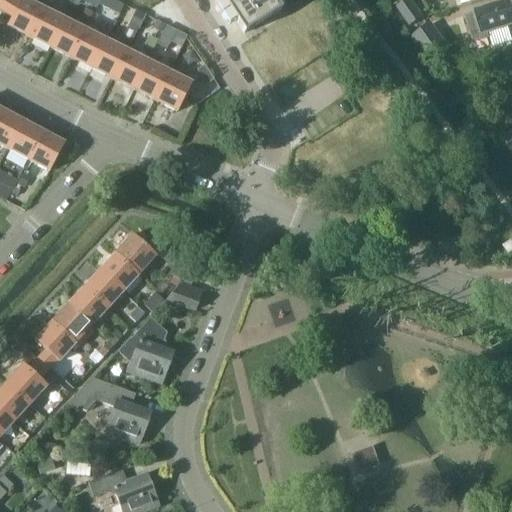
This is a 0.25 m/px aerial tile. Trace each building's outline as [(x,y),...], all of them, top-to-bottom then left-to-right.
[(28,37),(42,8),(25,0),(19,0),(19,2),(15,0),(5,0),(0,9),(11,17),(7,26),(28,37)] [(124,5),(113,0),(100,0),(98,5),(119,16),(124,5)] [(222,0),(244,34),(253,28),(262,23),(280,11),(277,6),(273,0),(222,0)] [(409,25),(422,16),(411,0),(398,9),(409,25)] [(497,35),(495,30),(511,25),(511,1),(511,0),(510,0),(463,14),(472,43),(497,35)] [(50,48),(63,19),(42,8),(28,37),(50,48)] [(137,11),(129,27),(138,31),(146,15),(137,11)] [(63,19),(50,48),(71,58),(85,30),(63,19)] [(153,48),(165,25),(154,20),(143,43),(153,48)] [(165,25),(153,48),(164,53),(176,30),(165,25)] [(441,46),(428,26),(411,37),(425,57),(441,46)] [(85,30),(71,58),(92,69),(106,40),(85,30)] [(106,40),(92,69),(113,79),(127,51),(106,40)] [(127,51),(113,79),(134,90),(148,61),(127,51)] [(148,61),(134,90),(155,100),(169,72),(148,61)] [(197,69),(206,82),(212,77),(203,65),(197,69)] [(169,72),(155,100),(176,110),(190,83),(169,72)] [(2,111),(0,114),(0,145),(7,150),(22,122),(2,111)] [(22,122),(7,150),(28,161),(43,133),(22,122)] [(43,133),(28,161),(48,172),(63,144),(43,133)] [(511,153),(511,133),(502,141),(511,153)] [(0,197),(4,200),(15,179),(0,171),(0,197)] [(115,252),(138,273),(155,255),(132,234),(115,252)] [(503,247),(509,254),(511,251),(511,243),(510,241),(503,247)] [(138,273),(115,252),(99,269),(122,291),(138,273)] [(179,267),(194,274),(198,266),(183,258),(179,267)] [(122,291),(99,269),(83,287),(106,308),(122,291)] [(192,310),(200,291),(180,282),(166,298),(192,310)] [(106,308),(83,287),(67,304),(90,325),(106,308)] [(146,304),(154,312),(166,299),(158,291),(146,304)] [(90,325),(67,304),(51,322),(74,343),(90,325)] [(160,384),(172,352),(160,348),(166,332),(150,319),(132,339),(131,338),(118,352),(131,363),(127,373),(160,384)] [(74,343),(51,322),(35,339),(46,350),(37,360),(47,370),(57,360),(58,361),(74,343)] [(69,393),(46,371),(47,370),(37,360),(27,370),(23,366),(7,383),(29,404),(45,386),(61,401),(69,393)] [(135,394),(93,379),(70,405),(87,412),(97,401),(114,407),(105,432),(138,444),(150,413),(130,406),(135,394)] [(0,391),(0,408),(13,421),(29,404),(7,383),(0,391)] [(0,435),(13,421),(0,408),(0,435)] [(353,455),(359,472),(376,465),(370,448),(353,455)] [(93,494),(111,487),(121,511),(143,511),(158,507),(145,475),(126,482),(122,471),(89,484),(93,494)] [(63,511),(66,509),(55,502),(48,511),(63,511)]
